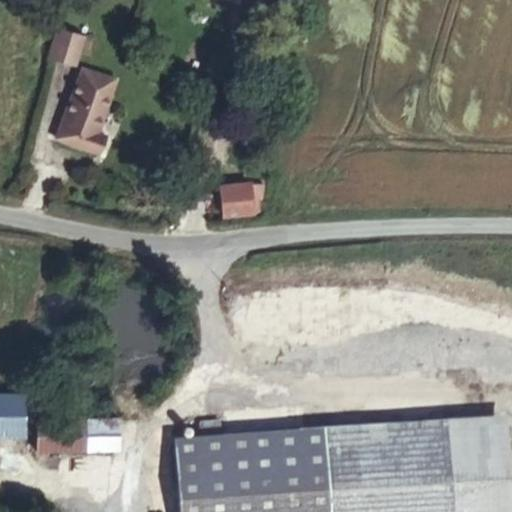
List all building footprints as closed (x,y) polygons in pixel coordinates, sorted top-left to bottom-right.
[(235,1),(229,0),(220,0),(219,7),(232,11),(235,1)] [(91,32),(65,19),(52,47),(81,57),(91,32)] [(108,73),(78,64),(50,136),(95,152),(104,131),(88,123),(108,73)] [(213,181),(216,215),(260,212),(258,177),(213,181)] [(449,511),(444,416),(324,422),(173,429),(178,511),(449,511)] [(31,419),(0,417),(0,448),(30,451),(31,419)] [(119,418),(36,421),(36,452),(119,449),(119,418)]
